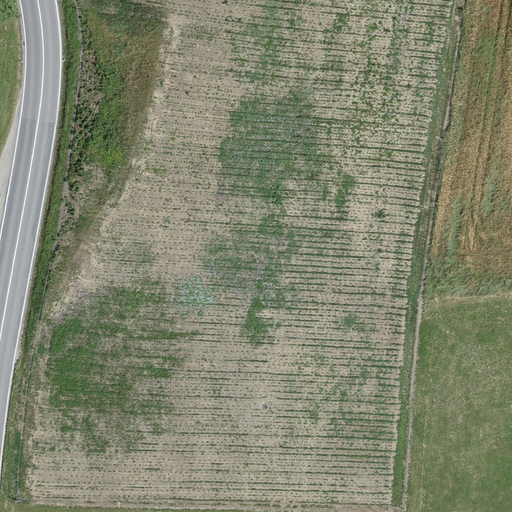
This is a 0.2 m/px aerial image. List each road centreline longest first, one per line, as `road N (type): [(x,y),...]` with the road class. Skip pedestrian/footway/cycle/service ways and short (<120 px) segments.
road 1 (track): [(283,0),(241,310),(252,511)]
road 2 (secondary): [(38,0),(50,52),(45,153),(0,421)]
